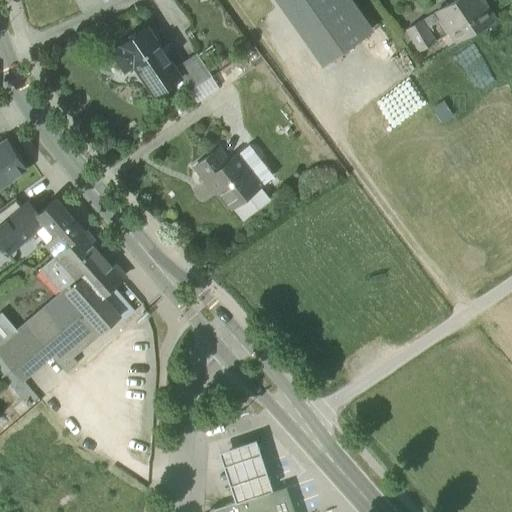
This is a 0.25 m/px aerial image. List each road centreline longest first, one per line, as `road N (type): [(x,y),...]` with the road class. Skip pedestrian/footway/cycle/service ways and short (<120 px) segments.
road 1 (track): [(462,317),(228,0)]
road 2 (secondary): [(1,56),(69,159),(230,345)]
road 3 (unclassified): [(301,427),(511,283)]
road 4 (residential): [(230,345),(187,389),(180,484),(161,511)]
road 5 (residential): [(1,56),(134,0)]
